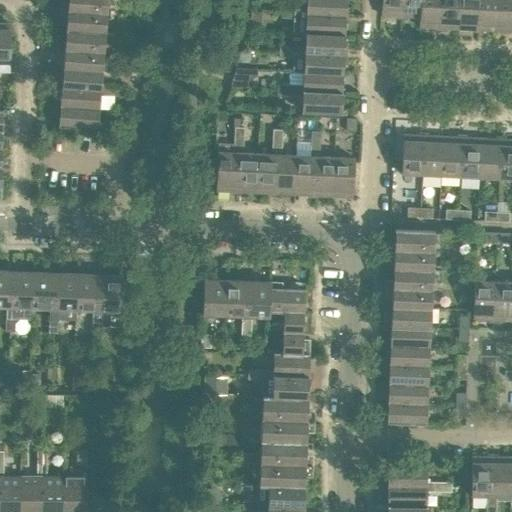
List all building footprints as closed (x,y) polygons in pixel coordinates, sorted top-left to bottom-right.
[(66,16),(65,29),(105,33),(107,0),(67,0),(67,2),(60,2),(59,16),(66,16)] [(293,18),(306,19),(306,13),(345,15),(345,0),(306,0),(306,9),(294,9),(293,18)] [(381,0),(381,15),(401,16),(401,0),(381,0)] [(401,0),(401,16),(419,17),(420,0),(401,0)] [(419,27),(439,28),(440,0),(420,0),(419,17),(419,27)] [(440,0),(439,28),(458,29),(459,0),(440,0)] [(459,0),(458,29),(477,30),(478,0),(459,0)] [(478,0),(477,30),(496,31),(497,0),(478,0)] [(511,0),(497,0),(496,31),(511,31),(511,0)] [(281,17),(293,18),(294,9),(281,8),(281,17)] [(306,19),(305,33),(344,35),(345,15),(306,13),(306,19)] [(0,62),(10,62),(10,23),(0,23),(0,62)] [(63,56),(63,67),(102,70),(105,33),(65,29),(65,41),(57,41),(56,55),(63,56)] [(294,57),(304,57),(304,52),(343,54),(344,35),(305,33),(304,48),(292,47),(291,56),(294,57)] [(279,56),(291,56),(292,47),(279,46),(279,56)] [(249,62),(250,51),(241,51),(238,61),(249,62)] [(294,57),(293,71),(303,71),(342,73),(343,54),(304,52),(304,57),(294,57)] [(63,67),(61,87),(100,90),(101,85),(102,70),(63,67)] [(248,69),(235,68),(231,86),(247,87),(248,69)] [(303,71),(293,71),(293,85),(290,85),(289,95),(302,95),(302,91),(341,92),(342,73),(303,71)] [(61,87),(60,106),(63,107),(99,109),(100,94),(112,95),(113,86),(101,85),(100,90),(61,87)] [(277,94),(289,95),(290,85),(277,85),(277,94)] [(113,86),(112,95),(125,96),(125,87),(113,86)] [(302,91),(302,95),(301,111),(340,113),(341,92),(302,91)] [(63,107),(60,106),(58,126),(97,129),(99,109),(63,107)] [(356,118),(346,118),(346,131),(355,131),(356,118)] [(109,130),(122,131),(123,121),(110,120),(109,130)] [(234,140),(243,140),(244,128),(234,127),(234,140)] [(272,141),(282,142),(282,130),(273,129),(272,141)] [(310,143),(320,144),(321,131),(311,131),(310,143)] [(401,173),(420,174),(422,135),(403,134),(401,173)] [(420,174),(440,175),(442,136),(422,135),(420,174)] [(440,175),(459,176),(461,137),(442,136),(440,175)] [(459,176),(479,177),(481,138),(461,137),(459,176)] [(479,177),(498,178),(500,139),(481,138),(479,177)] [(498,178),(511,178),(511,139),(500,139),(498,178)] [(218,142),(216,190),(236,191),(238,152),(243,153),(243,140),(234,140),(234,143),(218,142)] [(255,192),(274,193),(276,154),(281,154),(282,142),(272,141),(272,154),(257,153),(255,192)] [(294,194),(313,195),(315,156),(319,156),(320,144),(310,143),(310,156),(296,155),(294,194)] [(236,191),(255,192),(257,153),(243,153),(238,152),(236,191)] [(274,193),(294,194),(296,155),(281,154),(276,154),(274,193)] [(313,195),(332,196),(334,157),(319,156),(315,156),(313,195)] [(334,157),(332,196),(352,197),(354,158),(334,157)] [(407,217),(419,218),(420,208),(407,207),(407,217)] [(420,208),(419,218),(431,218),(432,209),(420,208)] [(445,219),(457,219),(458,210),(445,209),(445,219)] [(458,210),(457,219),(470,220),(470,211),(458,210)] [(484,221),(496,221),(497,212),(484,211),(484,221)] [(497,212),(496,221),(508,222),(509,213),(497,212)] [(393,256),(393,267),(432,269),(433,230),(394,229),(394,242),(387,241),(386,256),(393,256)] [(484,242),(496,242),(497,232),(484,232),(484,242)] [(497,232),(496,242),(509,243),(509,233),(497,232)] [(392,294),(391,306),(430,308),(432,269),(393,267),(392,280),(385,280),(384,294),(392,294)] [(0,306),(6,306),(11,306),(13,271),(0,270),(0,306)] [(32,319),(33,307),(35,272),(13,271),(11,306),(6,306),(5,319),(15,319),(15,318),(32,319)] [(33,307),(49,308),(54,308),(56,273),(35,272),(33,307)] [(59,308),(75,309),(77,274),(56,273),(54,308),(49,308),(48,320),(58,321),(59,308)] [(77,274),(75,309),(92,310),(92,322),(101,323),(102,310),(97,310),(99,274),(77,274)] [(121,275),(99,274),(97,310),(102,310),(120,311),(121,275)] [(202,314),(222,315),(223,279),(203,278),(202,314)] [(222,315),(241,316),(246,316),(248,280),(223,279),(222,315)] [(269,317),(269,312),(268,311),(268,305),(270,281),(248,280),(246,316),(241,316),(241,328),(251,328),(251,316),(269,317)] [(473,319),(492,320),(494,281),(474,280),(473,319)] [(269,312),(283,312),(303,314),(304,289),(282,288),(282,281),(270,281),(268,305),(268,311),(269,312)] [(492,320),(511,320),(511,281),(494,281),(492,320)] [(391,306),(390,326),(430,327),(430,308),(391,306)] [(273,353),(273,358),(308,360),(309,339),(302,338),(303,314),(283,312),(282,353),(273,353)] [(459,316),(459,328),(468,329),(469,316),(459,316)] [(15,319),(5,319),(5,331),(14,332),(15,319)] [(58,321),(48,320),(48,333),(57,333),(58,321)] [(101,323),(92,322),(91,335),(101,335),(101,323)] [(390,326),(390,345),(429,347),(430,327),(390,326)] [(251,328),(241,328),(240,340),(250,341),(251,328)] [(468,329),(459,328),(458,341),(468,341),(468,329)] [(201,347),(210,348),(211,334),(201,334),(201,347)] [(390,345),(389,364),(428,366),(429,347),(390,345)] [(457,354),(457,367),(467,367),(467,355),(457,354)] [(273,358),(272,370),(272,375),(308,377),(308,360),(273,358)] [(389,364),(388,383),(427,385),(428,366),(389,364)] [(72,365),(60,365),(60,377),(72,377),(72,365)] [(467,367),(457,367),(457,379),(466,379),(467,367)] [(247,379),(260,380),(260,370),(248,369),(247,379)] [(262,395),(262,400),(307,402),(308,377),(272,375),(272,370),(260,370),(260,380),(259,395),(262,395)] [(30,374),(30,389),(39,389),(39,377),(39,374),(30,374)] [(106,389),(106,375),(95,375),(95,389),(106,389)] [(72,377),(72,390),(94,390),(93,377),(72,377)] [(388,383),(387,402),(426,404),(427,385),(388,383)] [(456,393),(456,405),(465,405),(466,393),(456,393)] [(307,402),(262,400),(260,442),(305,444),(306,427),(313,427),(313,413),(306,413),(307,402)] [(426,404),(387,402),(386,423),(426,424),(426,404)] [(465,405),(456,405),(455,417),(465,418),(465,405)] [(259,463),(258,485),(268,485),(268,488),(303,489),(304,471),(311,471),(312,457),(305,457),(305,448),(260,447),(260,454),(241,453),(240,462),(259,463)] [(36,463),(46,463),(46,451),(36,451),(36,463)] [(76,464),(85,464),(85,451),(76,451),(76,464)] [(471,495),(486,496),(492,496),(492,456),(471,456),(471,495)] [(496,496),(510,496),(511,457),(492,456),(492,496),(486,496),(486,508),(496,508),(496,496)] [(36,476),(20,476),(20,511),(41,511),(41,476),(46,476),(46,463),(36,463),(36,476)] [(387,466),(387,486),(426,486),(426,491),(438,491),(439,482),(426,482),(426,466),(387,466)] [(20,476),(3,476),(0,475),(0,511),(20,511),(20,476)] [(62,476),(46,476),(41,476),(41,511),(63,511),(62,476)] [(85,476),(62,476),(63,511),(86,511),(85,476)] [(439,482),(438,491),(451,491),(451,482),(439,482)] [(248,500),(255,500),(267,501),(267,506),(303,507),(303,489),(268,488),(268,485),(258,485),(255,484),(255,495),(248,495),(248,500)] [(387,486),(387,505),(426,506),(426,491),(426,486),(387,486)] [(213,503),(221,502),(220,491),(215,487),(206,488),(207,504),(213,504),(213,503)] [(242,509),(254,510),(255,500),(248,500),(242,500),(242,509)] [(267,501),(255,500),(254,510),(267,510),(266,511),(302,511),(303,507),(267,506),(267,501)]
